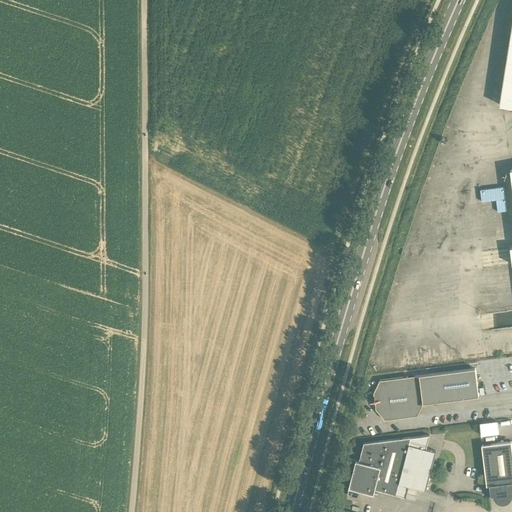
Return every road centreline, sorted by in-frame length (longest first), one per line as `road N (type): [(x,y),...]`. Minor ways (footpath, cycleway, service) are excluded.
road 1 (primary): [(295,511),(400,140),(458,0)]
road 2 (unclassified): [(131,511),(144,329),(143,0)]
